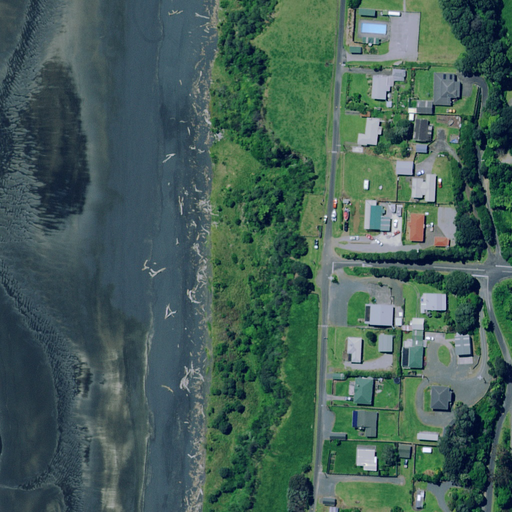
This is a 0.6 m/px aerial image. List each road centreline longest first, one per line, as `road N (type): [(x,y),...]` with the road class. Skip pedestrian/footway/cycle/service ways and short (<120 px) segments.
road 1 (residential): [(326,261),(343,0)]
road 2 (residential): [(311,511),(326,261)]
road 3 (residential): [(487,511),(509,389),(488,269)]
road 4 (unclassified): [(488,269),(326,261)]
